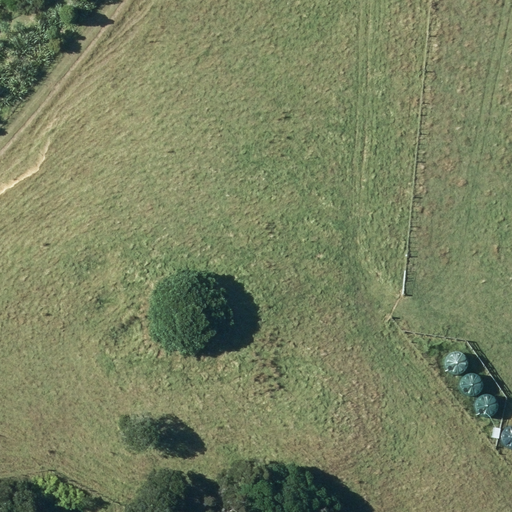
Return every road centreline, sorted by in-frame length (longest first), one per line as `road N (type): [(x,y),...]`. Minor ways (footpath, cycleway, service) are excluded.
road 1 (track): [(384,0),(366,211),(372,281),(396,306),(462,310),(471,0)]
road 2 (track): [(0,145),(118,0)]
